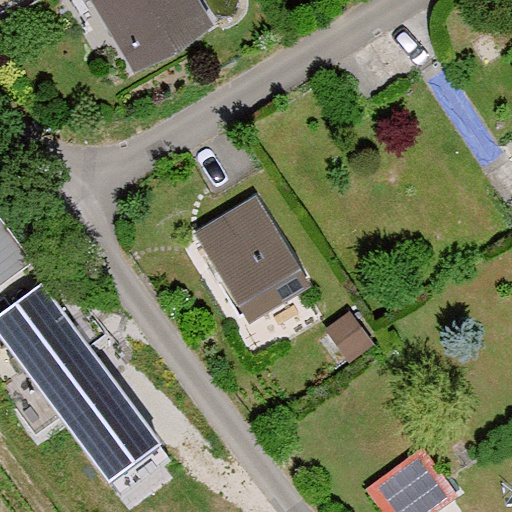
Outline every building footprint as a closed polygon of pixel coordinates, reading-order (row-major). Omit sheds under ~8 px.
[(93,0),(138,74),(217,27),(200,0),(93,0)] [(261,193),(201,229),(254,318),(315,282),(261,193)] [(0,287),(31,264),(0,222),(0,287)] [(162,443),(43,285),(0,317),(0,334),(111,481),(162,443)] [(437,446),(375,472),(391,511),(419,511),(458,496),(437,446)]
